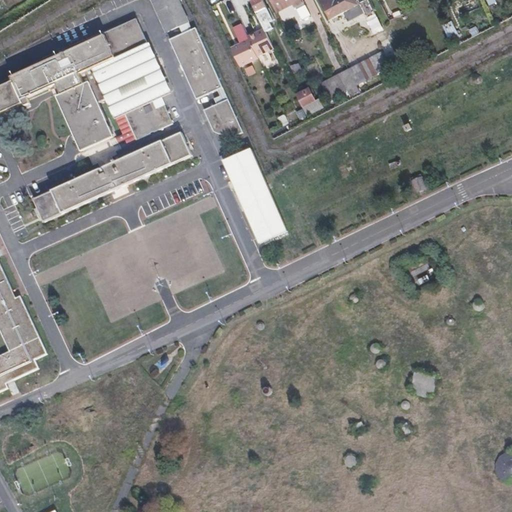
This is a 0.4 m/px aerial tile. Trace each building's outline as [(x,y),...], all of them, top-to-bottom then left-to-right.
[(153,0),(152,1),(167,33),(190,22),(180,0),(153,0)] [(244,0),(230,0),(240,18),(248,15),(251,22),(244,25),(246,30),(257,25),(244,0)] [(249,0),(264,29),(266,32),(273,29),(270,22),(264,11),(268,9),(262,0),(249,0)] [(270,0),(277,13),(294,4),(291,0),(270,0)] [(291,0),(294,4),(302,21),(311,16),(302,0),(291,0)] [(322,0),(321,1),(331,19),(358,5),(354,0),(322,0)] [(374,34),(383,30),(368,0),(367,0),(360,4),(374,34)] [(268,9),(264,11),(270,22),(275,20),(269,9),(268,9)] [(172,94),(138,20),(138,19),(105,33),(106,35),(12,77),(14,81),(0,87),(0,114),(24,103),(22,100),(58,84),(62,94),(57,97),(82,152),(115,137),(105,114),(113,111),(124,135),(126,139),(128,144),(173,123),(165,106),(157,109),(154,102),(163,98),(172,94)] [(257,57),(248,37),(242,25),(234,29),(241,44),(231,49),(240,67),(258,59),(257,57)] [(409,27),(388,38),(399,60),(411,55),(407,47),(416,42),(409,27)] [(170,40),(197,100),(218,91),(224,88),(196,28),(170,40)] [(266,32),(264,29),(248,37),(257,57),(274,49),(266,32)] [(391,64),(399,60),(388,38),(379,42),(390,63),(390,62),(391,64)] [(382,54),(370,60),(377,73),(389,67),(382,54)] [(376,71),(378,75),(377,73),(370,60),(370,59),(349,70),(354,81),(355,82),(376,71)] [(299,64),(291,68),(294,74),(302,69),(299,64)] [(253,65),(245,69),(248,76),(256,73),(253,65)] [(337,90),(354,81),(349,70),(331,79),(337,90)] [(357,86),(378,75),(376,71),(355,82),(357,86)] [(332,92),(337,90),(331,79),(327,81),(332,92)] [(328,94),(332,92),(327,81),(322,83),(328,94)] [(347,91),(357,86),(355,82),(354,81),(337,90),(332,92),(335,97),(347,91)] [(360,92),(357,86),(347,91),(350,97),(360,92)] [(217,105),(229,99),(224,88),(218,91),(221,96),(215,99),(217,105)] [(309,89),(298,95),(304,106),(315,100),(309,89)] [(166,105),(163,98),(154,102),(157,109),(165,106),(166,105)] [(244,133),(229,99),(217,105),(205,110),(214,132),(217,133),(223,135),(228,136),(233,136),(238,135),(244,133)] [(319,99),(315,100),(304,106),(303,107),(307,115),(324,107),(319,99)] [(282,126),(288,124),(285,114),(278,117),(282,126)] [(45,222),(193,156),(182,133),(34,199),(45,222)] [(118,143),(126,139),(124,135),(116,138),(118,143)] [(253,147),(224,159),(262,245),(290,232),(266,176),(253,147)] [(412,178),(417,193),(427,189),(421,175),(412,178)] [(0,328),(11,351),(0,356),(0,392),(24,381),(22,376),(39,368),(35,360),(47,354),(21,296),(16,298),(0,263),(0,328)] [(355,295),(354,295),(353,295),(352,295),(351,296),(350,297),(350,298),(349,299),(349,300),(350,301),(350,302),(351,303),(352,304),(354,304),(355,304),(356,304),(357,303),(358,302),(359,300),(359,299),(359,298),(358,297),(357,296),(356,295),(355,295)] [(481,300),(479,300),(478,300),(476,301),(475,302),(474,303),(474,304),(473,306),(473,307),(474,308),(475,310),(476,311),(477,311),(478,312),(480,312),(481,311),(483,311),(484,310),(485,308),(485,307),(485,306),(485,304),(484,303),(483,302),(482,301),(481,300)] [(452,318),(451,318),(450,318),(449,318),(448,319),(447,320),(447,321),(447,322),(447,323),(448,324),(448,325),(449,326),(450,326),(451,326),(452,326),(453,325),(454,324),(455,323),(455,322),(455,321),(454,320),(453,319),(453,318),(452,318)] [(377,343),(376,343),(375,343),(374,344),(373,344),(372,345),(371,347),(371,348),(371,349),(371,350),(372,352),(373,353),(374,353),(375,354),(377,354),(378,353),(379,353),(380,352),(381,351),(381,349),(381,348),(381,347),(381,345),(380,344),(379,344),(377,343)] [(383,360),(382,360),(380,360),(378,361),(377,362),(377,364),(377,366),(378,367),(379,369),(381,369),(383,369),(384,369),(386,367),(386,366),(387,364),(386,362),(385,361),(383,360)] [(434,393),(437,377),(415,372),(412,387),(417,395),(426,397),(434,393)] [(269,386),(268,386),(267,386),(266,387),(265,388),(264,389),(263,390),(263,391),(263,392),(264,393),(264,394),(265,395),(266,396),(267,396),(269,396),(270,396),(271,395),(272,394),(272,393),(273,392),(273,391),(273,390),(272,389),(271,388),(270,387),(269,386)] [(407,401),(406,401),(404,401),(403,401),(403,402),(402,403),(401,404),(401,405),(401,406),(402,407),(402,408),(403,409),(404,409),(405,410),(406,410),(407,409),(408,409),(409,408),(410,407),(410,406),(410,405),(410,404),(409,403),(409,402),(408,401),(407,401)] [(367,431),(362,421),(353,426),(358,436),(367,431)] [(413,432),(407,422),(398,427),(404,437),(413,432)] [(511,452),(507,452),(500,457),(496,465),(497,473),(502,480),(509,484),(511,483),(511,452)] [(346,462),(346,464),(347,465),(348,466),(349,467),(351,467),(352,467),(353,467),(355,466),(356,465),(357,464),(357,462),(357,461),(357,460),(356,458),(355,457),(354,456),(353,456),(351,455),(350,456),(349,456),(347,457),(346,458),(346,459),(346,461),(346,462)]
